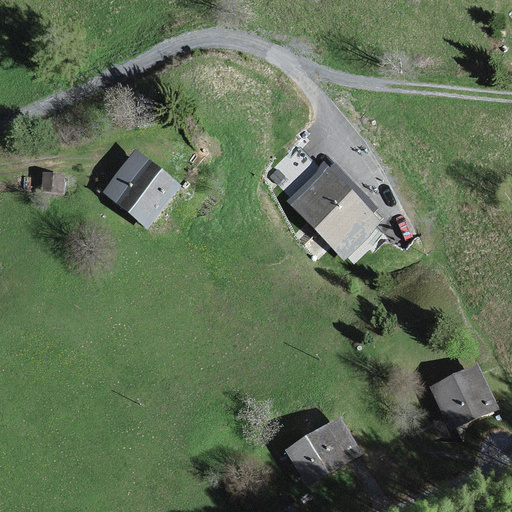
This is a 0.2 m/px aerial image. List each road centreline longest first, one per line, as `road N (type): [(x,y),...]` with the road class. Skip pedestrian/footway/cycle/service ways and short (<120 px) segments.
road 1 (track): [(0,133),(201,41),(241,41),(309,73),(511,101)]
road 2 (residential): [(511,461),(385,511)]
